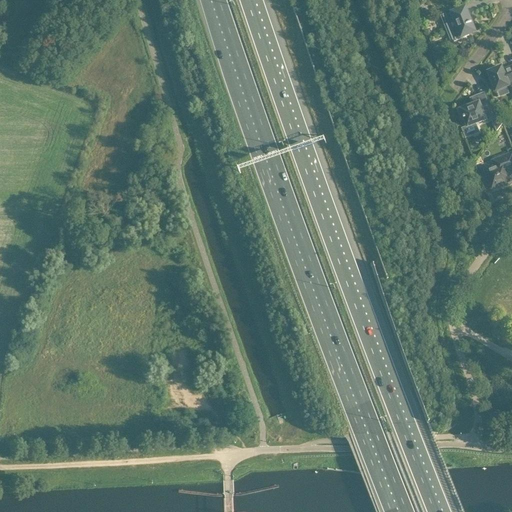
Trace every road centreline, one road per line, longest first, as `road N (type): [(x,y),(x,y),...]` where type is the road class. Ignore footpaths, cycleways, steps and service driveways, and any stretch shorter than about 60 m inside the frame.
road 1 (motorway): [(220,0),(407,511)]
road 2 (motorway): [(434,511),(247,0)]
road 3 (unclassified): [(229,511),(228,467),(241,453),(472,446)]
road 4 (track): [(0,467),(239,454)]
road 5 (unclassified): [(472,446),(477,401),(452,322)]
road 6 (residential): [(452,322),(453,296),(511,214)]
